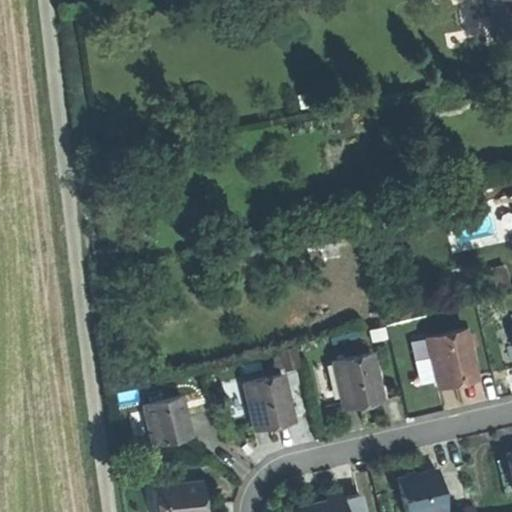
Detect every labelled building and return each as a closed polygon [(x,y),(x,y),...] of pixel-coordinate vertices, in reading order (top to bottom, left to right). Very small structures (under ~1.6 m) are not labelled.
[(511,0),(496,0),(500,33),(511,32),(511,0)] [(507,370),(511,368),(511,325),(498,329),(507,370)] [(426,337),(437,383),(457,378),(476,373),(466,328),(426,337)] [(281,348),(286,367),(300,364),(295,345),(281,348)] [(341,392),(343,404),(362,399),(381,395),(371,353),(333,361),(334,364),(341,392)] [(323,396),(341,392),(334,364),(316,368),(323,396)] [(250,412),(253,427),(274,423),(291,419),(281,376),(244,384),(250,412)] [(235,415),(250,412),(244,384),(229,387),(235,415)] [(143,404),(152,445),(177,439),(190,436),(181,396),(143,404)] [(504,495),(511,492),(511,479),(507,460),(497,462),(504,495)] [(396,480),(403,511),(432,511),(445,509),(436,470),(415,475),(396,480)] [(200,484),(159,489),(162,511),(203,511),(203,504),(200,484)] [(162,511),(159,489),(145,491),(147,511),(162,511)] [(322,502),(301,507),(301,511),(344,511),(341,498),(322,502)]
